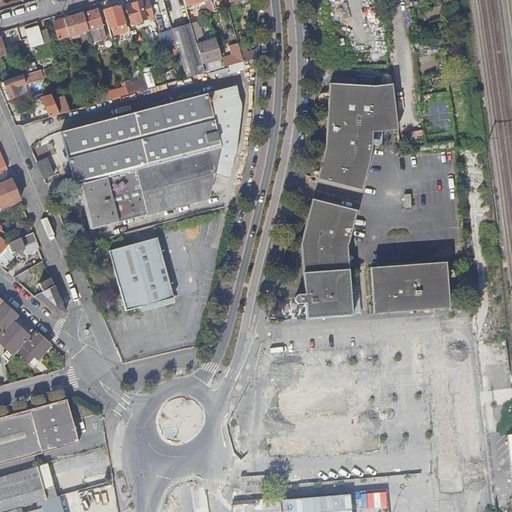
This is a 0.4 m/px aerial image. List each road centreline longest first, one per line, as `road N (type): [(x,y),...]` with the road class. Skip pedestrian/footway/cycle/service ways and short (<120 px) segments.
road 1 (tertiary): [(219,414),(251,318),(296,106),(292,0)]
road 2 (tertiary): [(271,0),(278,55),(272,150),(225,338),(189,388)]
road 3 (residential): [(0,125),(72,299),(69,342)]
road 4 (unclassified): [(396,0),(413,138)]
